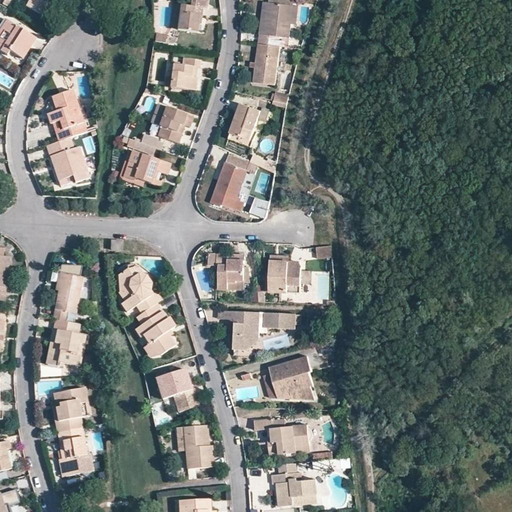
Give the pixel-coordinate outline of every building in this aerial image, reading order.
[(29,0),(26,7),(43,16),(52,0),(58,0),(59,0),(29,0)] [(206,9),(207,2),(191,0),(190,7),(203,9),(206,9)] [(269,0),(269,3),(264,36),(260,35),(258,45),(280,48),(287,48),(288,38),(289,39),(292,24),(293,6),(294,0),(269,0)] [(264,36),(269,3),(264,3),(260,35),(264,36)] [(180,6),(174,5),(171,30),(178,31),(180,13),(180,6)] [(190,7),(180,6),(180,13),(178,31),(198,33),(200,19),(202,19),(202,16),(203,9),(190,7)] [(36,39),(7,20),(0,30),(0,50),(7,56),(10,51),(23,60),(36,39)] [(280,48),(258,45),(256,63),(256,68),(254,83),(275,86),(280,48)] [(183,59),(182,66),(174,65),(171,89),(195,92),(197,79),(193,79),(194,68),(198,69),(200,69),(201,61),(183,59)] [(55,134),(84,124),(72,91),(52,99),(57,113),(47,116),(50,125),(52,125),(55,134)] [(276,94),(274,101),(287,105),(289,97),(276,94)] [(242,105),(232,134),(250,140),(260,112),(242,105)] [(179,145),(182,135),(185,127),(184,127),(187,116),(166,108),(159,127),(161,128),(158,137),(179,145)] [(193,118),(187,116),(184,127),(185,127),(189,129),(193,118)] [(87,133),(84,124),(55,134),(58,143),(71,138),(87,133)] [(250,140),(232,134),(230,138),(249,145),(250,140)] [(151,148),(162,151),(165,140),(144,135),(142,142),(130,139),(128,148),(149,153),(151,148)] [(74,149),(71,138),(58,143),(46,147),(50,158),(53,156),(74,149)] [(79,148),(74,149),(53,156),(57,167),(53,168),(58,182),(73,177),(75,183),(87,179),(85,174),(88,173),(79,148)] [(154,180),(156,172),(165,175),(168,176),(171,166),(157,161),(132,153),(123,178),(133,182),(135,179),(145,183),(160,188),(162,183),(154,180)] [(222,172),(226,174),(219,194),(237,200),(244,180),(247,172),(250,164),(228,156),(225,164),(222,172)] [(165,175),(156,172),(154,180),(162,183),(165,175)] [(226,174),(222,172),(215,193),(219,194),(226,174)] [(73,177),(58,182),(60,188),(75,183),(73,177)] [(143,188),(145,183),(135,179),(133,182),(123,178),(122,181),(143,188)] [(267,215),(270,198),(256,195),(253,212),(267,215)] [(111,241),(111,251),(123,251),(123,241),(111,241)] [(333,258),(331,246),(318,246),(317,246),(317,258),(333,258)] [(225,256),(217,256),(217,255),(210,254),(210,267),(217,267),(219,267),(219,281),(228,281),(228,283),(237,283),(237,281),(244,281),(244,284),(249,284),(249,267),(244,267),(244,255),(229,255),(229,256),(229,260),(226,260),(225,256)] [(9,258),(0,257),(0,296),(5,297),(6,288),(7,288),(9,258)] [(289,261),(271,261),(270,275),(267,275),(266,292),(273,292),(300,293),(301,267),(299,261),(289,261)] [(138,267),(128,271),(133,279),(139,275),(144,276),(138,267)] [(146,277),(144,276),(139,275),(133,279),(128,271),(118,277),(120,294),(125,303),(122,305),(127,313),(136,306),(153,295),(151,292),(152,284),(146,277)] [(55,310),(68,312),(77,314),(83,279),(62,275),(55,310)] [(157,304),(162,301),(157,293),(153,295),(136,306),(142,315),(157,304)] [(160,314),(163,312),(157,304),(142,315),(136,319),(142,327),(160,314)] [(66,322),(68,312),(55,310),(53,320),(55,320),(66,322)] [(228,320),(228,311),(216,311),(216,319),(228,320)] [(294,313),(228,311),(228,320),(232,324),(231,349),(245,350),(246,338),(257,338),(258,332),(264,333),(264,327),(285,328),(285,323),(293,323),(294,313)] [(165,321),(160,314),(142,327),(135,331),(140,339),(143,337),(148,333),(154,343),(149,345),(146,347),(154,358),(161,356),(176,346),(172,339),(168,338),(165,334),(168,333),(174,329),(168,320),(165,321)] [(80,325),(66,322),(55,320),(53,330),(78,335),(80,325)] [(78,335),(53,330),(46,365),(58,367),(59,363),(81,367),(86,337),(78,335)] [(148,333),(143,337),(149,345),(154,343),(148,333)] [(257,340),(257,338),(246,338),(245,350),(246,350),(257,340)] [(267,366),(276,398),(312,399),(309,386),(311,386),(307,372),(309,372),(305,356),(267,366)] [(192,390),(189,381),(186,371),(172,375),(156,380),(163,400),(173,397),(179,414),(200,406),(195,390),(192,390)] [(85,389),(57,394),(60,408),(56,409),(58,423),(81,419),(83,418),(80,405),(88,404),(85,389)] [(90,417),(88,404),(80,405),(83,418),(90,417)] [(83,429),(81,419),(58,423),(55,424),(57,434),(83,429)] [(256,431),(271,430),(272,437),(272,442),(269,442),(270,456),(297,453),(297,447),(309,447),(307,425),(295,426),(295,427),(285,428),(285,420),(274,421),(274,419),(255,421),(256,431)] [(187,470),(200,469),(214,467),(214,459),(210,459),(209,447),(204,447),(203,442),(206,442),(204,427),(184,429),(187,470)] [(84,438),(83,429),(57,434),(58,443),(84,438)] [(84,438),(58,443),(61,460),(65,478),(81,475),(79,467),(86,466),(85,456),(88,456),(84,438)] [(0,472),(11,469),(7,451),(11,450),(9,441),(0,443),(0,472)] [(258,457),(270,456),(269,442),(256,443),(258,457)] [(335,467),(334,459),(314,461),(315,469),(335,467)] [(274,484),(277,484),(280,484),(281,488),(277,489),(279,507),(294,505),(294,497),(317,495),(316,480),(302,480),(302,473),(273,475),(274,484)] [(318,503),(317,495),(294,497),(294,505),(318,503)] [(210,501),(193,502),(179,503),(179,511),(209,511),(211,511),(210,501)]
